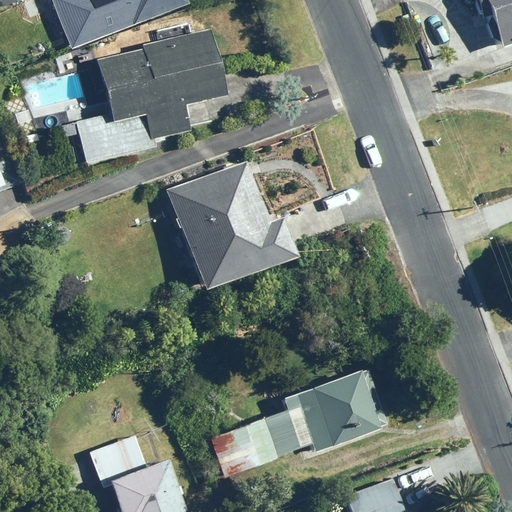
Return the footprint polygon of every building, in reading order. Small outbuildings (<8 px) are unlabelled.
[(52,0),(71,48),(189,3),(187,0),(52,0)] [(511,0),(476,0),(483,18),(491,15),(487,24),(491,36),(501,40),(503,46),(511,43),(511,0)] [(70,109),(37,117),(41,134),(60,130),(62,139),(77,135),(83,163),(156,147),(154,138),(191,130),(185,104),(227,95),(213,29),(143,44),(145,50),(98,60),(100,68),(83,72),(89,97),(107,93),(112,114),(73,122),(70,109)] [(0,185),(5,184),(7,189),(23,183),(8,143),(0,145),(0,185)] [(246,160),(168,189),(205,289),(298,254),(285,218),(269,223),(246,160)] [(289,410),(232,430),(246,469),(277,458),(276,456),(312,443),(315,451),(381,428),(381,426),(387,423),(368,369),(362,371),(361,370),(285,397),(289,410)] [(122,511),(188,511),(170,458),(146,467),(135,435),(92,450),(104,487),(113,484),(122,511)] [(345,495),(350,511),(406,511),(393,478),(345,495)]
